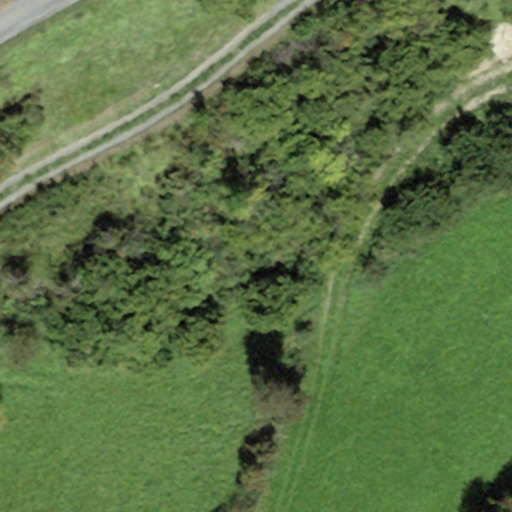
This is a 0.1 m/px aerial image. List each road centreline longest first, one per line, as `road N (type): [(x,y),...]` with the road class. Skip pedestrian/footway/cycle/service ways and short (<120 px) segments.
road 1 (track): [(0,184),(118,118),(275,0)]
road 2 (track): [(511,63),(389,151),(334,224)]
